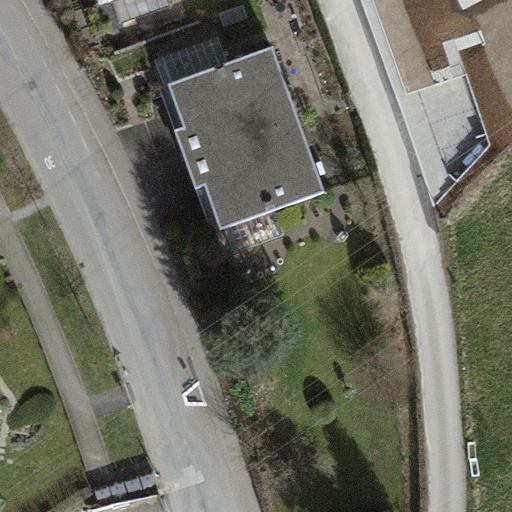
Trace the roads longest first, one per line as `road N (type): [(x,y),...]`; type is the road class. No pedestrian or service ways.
road 1 (unclassified): [(0,20),(117,251),(209,511)]
road 2 (residential): [(449,511),(436,321),(413,201),(343,0)]
